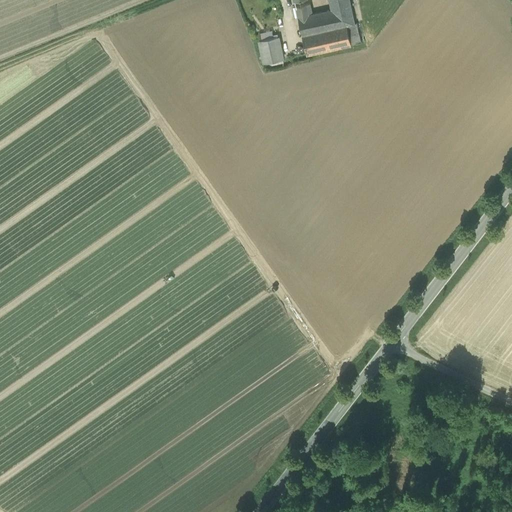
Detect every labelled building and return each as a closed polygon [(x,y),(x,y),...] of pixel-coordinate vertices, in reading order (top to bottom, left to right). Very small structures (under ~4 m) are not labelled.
[(350,0),(330,0),(332,9),(329,10),(333,29),(347,25),(355,24),(355,23),(350,0)] [(310,3),(296,7),(298,17),(312,14),(310,3)] [(312,14),(298,17),(302,35),(333,29),(329,10),(312,14)] [(355,24),(347,25),(351,44),(361,42),(357,23),(355,23),(355,24)] [(333,29),(302,35),(306,54),(351,44),(347,25),(333,29)] [(278,36),(259,41),(264,64),(283,60),(278,36)]
